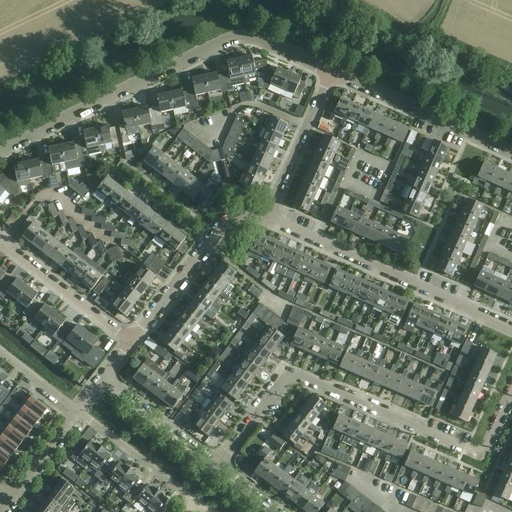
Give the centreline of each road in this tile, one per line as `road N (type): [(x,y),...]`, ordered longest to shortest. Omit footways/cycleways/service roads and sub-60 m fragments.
road 1 (residential): [(214,465),(288,373),(481,454),(511,387)]
road 2 (residential): [(331,71),(257,38),(233,38),(0,151)]
road 3 (residential): [(511,327),(260,217)]
road 4 (residential): [(511,151),(331,71)]
road 5 (residential): [(260,217),(217,231),(131,342)]
road 6 (residential): [(131,342),(0,242)]
road 7 (residential): [(260,217),(331,71)]
road 8 (residential): [(196,503),(78,412)]
road 9 (residential): [(214,465),(103,379)]
